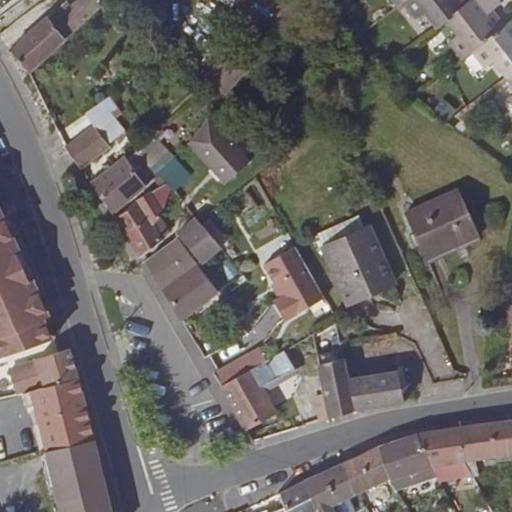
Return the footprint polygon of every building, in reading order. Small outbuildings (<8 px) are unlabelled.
[(23,64),(29,72),(65,39),(101,4),(97,0),(80,0),(70,9),(65,3),(11,51),(23,64)] [(405,0),(404,1),(418,18),(425,13),(437,28),(446,20),(471,0),(405,0)] [(502,2),(499,0),(471,0),(446,20),(458,36),(450,42),(463,58),(473,51),(503,27),(490,12),(502,2)] [(505,76),(511,70),(511,20),(503,27),(473,51),(486,68),(494,62),(505,76)] [(224,49),(203,77),(225,94),(246,66),(224,49)] [(210,114),(184,138),(225,181),(251,156),(210,114)] [(115,117),(98,131),(107,144),(125,130),(115,117)] [(94,125),(66,147),(81,168),(109,147),(107,144),(98,131),(94,125)] [(167,150),(155,136),(139,149),(127,159),(136,172),(147,163),(149,165),(167,150)] [(127,159),(126,157),(91,183),(112,214),(146,186),(136,172),(127,159)] [(182,168),(173,159),(156,174),(164,182),(182,168)] [(162,211),(170,188),(166,184),(141,198),(115,217),(127,238),(139,258),(163,240),(154,225),(163,213),(162,211)] [(478,235),(457,189),(404,213),(425,260),(478,235)] [(0,359),(9,356),(53,341),(48,331),(43,319),(47,317),(45,310),(45,309),(32,280),(30,280),(17,254),(20,252),(8,228),(3,216),(0,211),(0,359)] [(13,225),(7,214),(3,216),(8,228),(13,225)] [(366,230),(358,214),(317,232),(348,302),(392,282),(369,229),(366,230)] [(176,234),(202,264),(221,248),(198,221),(196,219),(176,234)] [(147,260),(165,290),(199,266),(177,237),(147,260)] [(323,299),(294,247),(263,265),(273,284),(281,297),(278,299),(272,303),(284,322),(323,299)] [(25,258),(22,252),(20,252),(17,254),(30,280),(32,280),(34,278),(25,258)] [(218,292),(199,266),(165,290),(182,320),(218,292)] [(281,297),(273,284),(271,285),(278,299),(281,297)] [(257,348),(235,361),(243,374),(265,361),(257,348)] [(69,349),(60,351),(59,352),(26,363),(35,389),(37,388),(78,377),(73,361),(69,349)] [(341,349),(316,355),(319,364),(343,359),(341,349)] [(235,361),(213,374),(245,430),(276,413),(261,387),(294,369),(283,350),(265,361),(243,374),(235,361)] [(319,364),(325,393),(328,406),(330,417),(354,410),(348,380),(343,359),(319,364)] [(0,372),(0,401),(24,393),(14,368),(0,372)] [(380,406),(404,402),(400,385),(407,384),(405,371),(348,380),(354,410),(380,406)] [(78,377),(37,388),(53,449),(94,439),(84,403),(78,377)] [(328,406),(325,393),(313,397),(317,410),(328,406)] [(328,406),(317,410),(320,421),(330,417),(328,406)] [(491,423),(461,427),(464,461),(510,454),(511,454),(511,420),(509,420),(491,423)] [(464,461),(461,427),(442,430),(417,434),(430,465),(464,461)] [(430,465),(417,434),(401,439),(377,447),(388,477),(389,480),(430,465)] [(94,439),(53,449),(40,453),(46,474),(59,470),(61,476),(55,478),(57,484),(63,483),(66,496),(105,486),(102,472),(94,439)] [(358,492),(388,477),(377,447),(357,456),(342,464),(358,492)] [(25,459),(0,464),(0,511),(2,511),(0,504),(33,497),(25,459)] [(334,511),(331,505),(358,492),(342,464),(318,475),(304,482),(316,511),(334,511)] [(316,511),(304,482),(293,487),(278,494),(284,507),(285,511),(316,511)]
